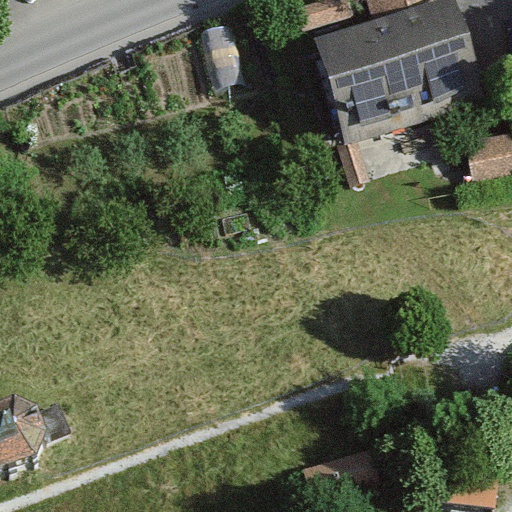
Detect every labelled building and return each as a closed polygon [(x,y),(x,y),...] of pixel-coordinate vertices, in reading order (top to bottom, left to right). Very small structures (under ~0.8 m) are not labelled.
[(366,0),(379,35),(446,15),(440,0),(366,0)] [(345,2),(297,16),(304,38),(351,23),(345,2)] [(379,35),(319,53),(348,147),(481,107),(452,13),(446,15),(379,35)] [(511,146),(511,143),(468,150),(475,191),(511,184),(511,146)] [(0,484),(29,474),(41,450),(66,441),(57,414),(28,424),(5,414),(0,416),(0,484)] [(369,457),(300,478),(310,511),(314,511),(379,493),(369,457)] [(494,511),(498,475),(435,470),(432,510),(462,511),(494,511)]
